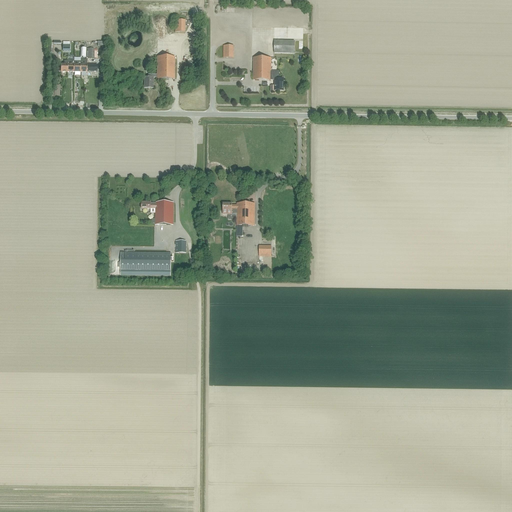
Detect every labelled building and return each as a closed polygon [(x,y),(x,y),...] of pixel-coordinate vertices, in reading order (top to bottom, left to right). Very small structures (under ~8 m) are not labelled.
[(185,33),(185,20),(175,20),(174,33),(185,33)] [(274,54),(294,54),(294,42),(274,41),(274,54)] [(233,58),(233,46),(223,46),(223,58),(233,58)] [(87,49),(88,59),(96,59),(96,51),(94,51),(94,49),(87,49)] [(157,75),(153,75),(148,75),(148,78),(144,78),(144,89),(153,89),(153,78),(157,78),(157,80),(174,80),(174,57),(157,57),(157,75)] [(283,91),(283,79),(278,79),(279,72),(271,72),(271,59),(253,58),(253,81),(271,81),(271,79),(274,79),(274,91),(283,91)] [(97,65),(87,65),(87,60),(80,60),(80,62),(80,73),(87,73),(87,72),(97,72),(97,65)] [(150,203),(141,203),(141,210),(150,210),(150,209),(155,209),(155,225),(173,225),(173,203),(155,203),(150,203)] [(222,211),(222,215),(231,215),(231,214),(237,215),(236,226),(254,226),(254,204),(237,204),(237,205),(232,205),(232,204),(223,204),(222,211)] [(186,254),(186,241),(175,241),(175,254),(186,254)] [(271,257),(271,246),(259,246),(259,257),(271,257)] [(120,253),(120,270),(170,271),(170,254),(120,253)]
